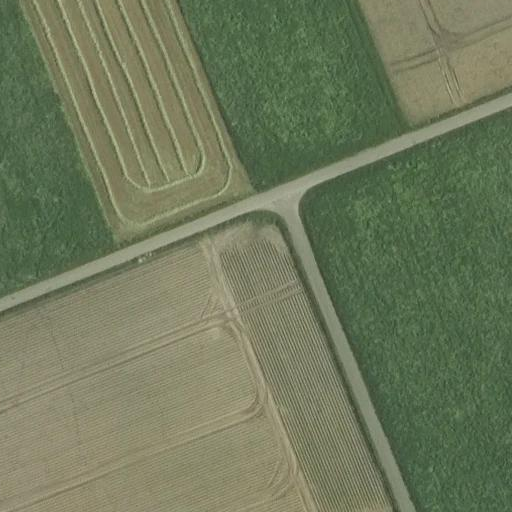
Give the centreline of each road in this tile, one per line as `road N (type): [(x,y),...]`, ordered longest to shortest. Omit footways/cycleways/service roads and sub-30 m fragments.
road 1 (unclassified): [(408,511),(281,195)]
road 2 (unclassified): [(281,195),(0,307)]
road 3 (unclassified): [(511,102),(281,195)]
